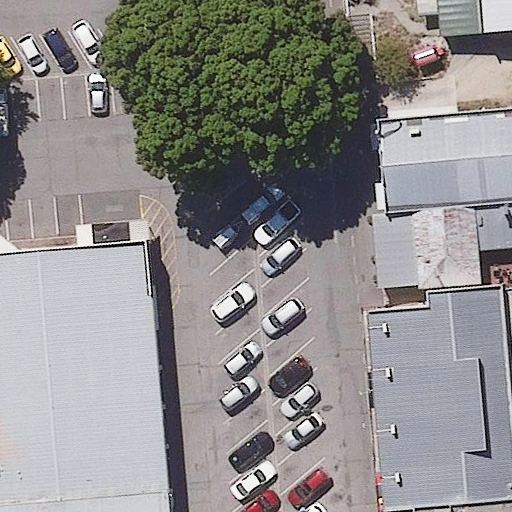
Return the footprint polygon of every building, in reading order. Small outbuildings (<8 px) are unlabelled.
[(511,0),(441,0),(444,37),(511,33),(511,0)] [(511,110),(381,122),(388,213),(377,214),(382,296),(487,289),(484,249),(511,247),(511,110)] [(179,511),(160,256),(0,268),(0,511),(179,511)] [(427,511),(511,503),(511,311),(510,288),(487,289),(382,296),(384,312),(367,314),(388,511),(427,511)] [(511,511),(511,503),(427,511),(511,511)]
